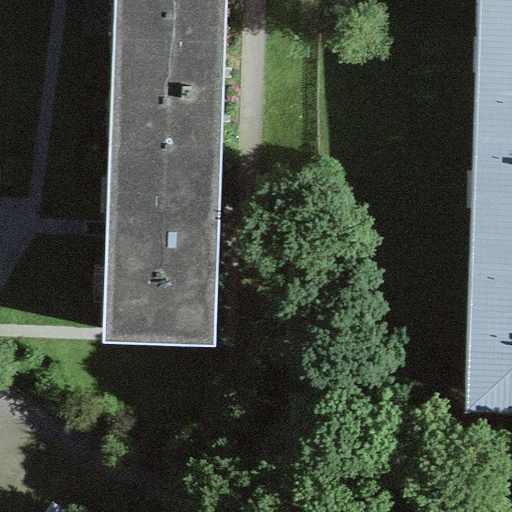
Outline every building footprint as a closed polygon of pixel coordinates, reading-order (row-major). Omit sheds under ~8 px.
[(116,0),(112,131),(222,134),(226,0),(116,0)] [(511,0),(492,0),(492,20),(486,20),(486,24),(511,24),(511,0)] [(511,207),(511,24),(486,24),(486,28),(491,28),(485,203),(478,203),(478,206),(511,207)] [(222,134),(112,131),(106,327),(215,331),(222,134)] [(511,392),(511,207),(478,206),(478,211),(483,211),(476,391),(511,392)] [(70,511),(57,503),(50,511),(70,511)]
